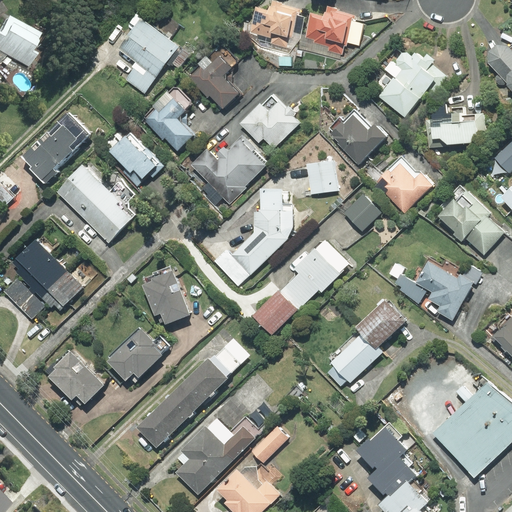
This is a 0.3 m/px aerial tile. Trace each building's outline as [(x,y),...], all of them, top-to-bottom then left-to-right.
[(268,10),(256,7),(252,24),(244,22),(245,32),(261,47),(289,53),(300,39),(304,17),(299,15),(300,10),(282,5),(281,3),(272,1),(271,6),(270,6),(268,10)] [(337,9),(328,7),(323,16),(311,13),(306,37),(314,40),(314,42),(329,47),(328,50),(342,54),(344,46),(346,46),(348,42),(359,45),(363,24),(354,21),(355,16),(337,11),(337,9)] [(142,20),(119,50),(137,67),(127,81),(145,95),(169,64),(179,72),(191,57),(142,20)] [(0,58),(24,71),(31,57),(26,54),(34,38),(1,21),(0,23),(0,58)] [(197,65),(186,76),(207,99),(210,97),(223,110),(241,93),(232,83),(233,66),(236,64),(236,58),(221,43),(207,56),(206,55),(196,64),(197,65)] [(511,43),(509,47),(507,45),(496,45),(488,52),(488,62),(498,74),(496,76),(496,81),(499,84),(504,85),(506,83),(506,85),(511,91),(511,43)] [(379,96),(405,117),(424,93),(431,99),(446,76),(432,64),(433,59),(427,54),(423,57),(414,53),(412,56),(407,52),(402,53),(396,60),(397,64),(392,61),(385,69),(387,71),(377,84),(383,90),(379,96)] [(165,139),(177,151),(195,133),(187,125),(187,108),(189,105),(190,100),(177,88),(173,88),(168,93),(167,92),(152,106),(154,108),(144,118),(163,140),(165,139)] [(260,104),(240,124),(259,143),(263,138),(274,149),(301,123),(294,116),(296,114),(288,106),(286,108),(273,95),(261,106),(260,104)] [(426,120),(429,148),(487,142),(483,113),(467,115),(466,107),(446,108),(446,105),(431,115),(432,119),(426,120)] [(359,163),(386,136),(374,124),(371,127),(354,110),(343,121),(339,117),(329,128),(333,132),(331,134),(359,163)] [(54,173),(93,137),(71,114),(20,161),(45,188),(57,177),(54,173)] [(134,173),(144,184),(154,175),(156,177),(167,167),(135,132),(110,154),(130,176),(134,173)] [(207,149),(191,165),(208,183),(201,190),(215,205),(223,197),(230,204),(247,188),(245,186),(268,163),(242,136),(227,151),(224,147),(216,155),(219,158),(217,160),(207,149)] [(508,172),(511,168),(511,141),(494,158),(508,172)] [(374,184),(405,215),(435,185),(420,171),(415,171),(401,157),(384,174),(370,161),(362,169),(376,183),(374,184)] [(334,163),(310,165),(312,195),(336,193),(334,163)] [(87,169),(61,194),(109,245),(141,215),(130,204),(138,197),(123,182),(111,193),(87,169)] [(465,239),(484,256),(505,232),(488,217),(491,214),(460,186),(438,210),(441,213),(438,216),(455,231),(452,234),(462,242),(465,239)] [(511,186),(500,197),(511,209),(511,186)] [(239,288),(289,240),(293,215),(293,210),(283,210),(283,200),(290,200),(290,193),(262,192),(261,214),(257,214),(255,236),(233,257),(229,252),(216,264),(239,288)] [(363,193),(342,213),(361,234),(383,214),(363,193)] [(60,315),(83,292),(35,244),(12,267),(19,273),(15,277),(30,292),(29,293),(17,282),(4,295),(32,323),(45,310),(34,298),(36,297),(51,312),(54,309),(60,315)] [(299,278),(279,297),(297,315),(318,294),(322,297),(340,279),(315,253),(294,274),(299,278)] [(438,312),(452,320),(474,283),(462,276),(456,273),(459,268),(446,261),(442,267),(429,259),(416,282),(433,292),(429,299),(441,306),(438,312)] [(468,265),(462,276),(474,283),(476,284),(482,273),(468,265)] [(418,303),(427,290),(401,274),(395,283),(402,287),(400,289),(418,303)] [(165,330),(190,320),(173,277),(151,285),(152,287),(142,291),(154,322),(161,320),(165,330)] [(279,296),(253,321),(272,341),(298,316),(297,315),(279,297),(279,296)] [(405,321),(384,299),(357,324),(364,331),(378,346),(405,321)] [(506,351),(511,356),(511,317),(491,338),(505,353),(506,351)] [(378,346),(364,331),(332,361),(351,381),(383,352),(378,346)] [(134,379),(139,384),(163,361),(161,359),(170,352),(160,341),(153,348),(139,333),(108,361),(111,364),(108,368),(126,387),(134,379)] [(136,432),(156,453),(228,384),(226,382),(250,360),(234,343),(210,366),(208,363),(136,432)] [(85,410),(104,391),(70,357),(54,373),(56,375),(48,383),(71,406),(76,401),(85,410)] [(511,444),(511,408),(486,386),(433,436),(475,481),(511,444)] [(176,476),(198,498),(255,443),(254,442),(257,439),(258,440),(262,436),(247,420),(231,435),(219,422),(208,433),(206,431),(180,455),(188,464),(176,476)] [(403,453),(406,450),(397,440),(402,436),(389,422),(370,439),(369,438),(356,450),(372,468),(375,466),(378,469),(368,478),(372,482),(403,453)] [(414,477),(415,476),(407,467),(412,463),(403,453),(372,482),(383,494),(386,492),(389,494),(390,496),(407,481),(408,482),(414,477)] [(270,511),(283,500),(268,484),(256,494),(239,476),(218,496),(227,506),(224,509),(226,511),(270,511)] [(389,494),(378,504),(384,511),(417,511),(419,511),(424,506),(433,497),(414,477),(408,482),(407,481),(390,496),(389,494)]
